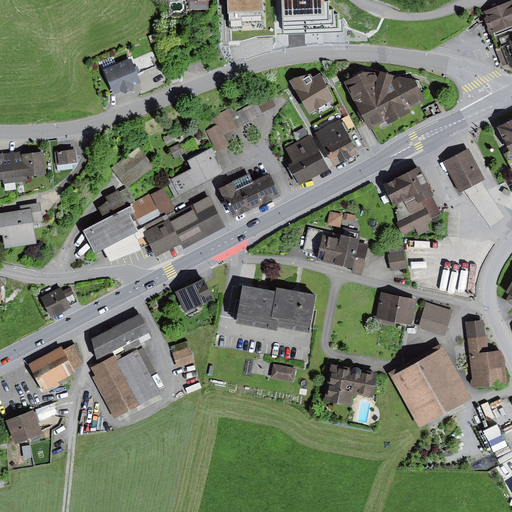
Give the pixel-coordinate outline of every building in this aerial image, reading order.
[(209,0),(187,0),(188,2),(190,2),(190,10),(207,10),(207,2),(210,2),(209,0)] [(262,0),(225,0),(227,36),(245,35),(244,28),(263,27),(262,0)] [(281,0),(283,35),(344,32),(343,19),(339,19),(339,14),(334,14),(334,9),(330,9),(329,1),(325,1),(325,0),(281,0)] [(511,1),(481,13),(490,36),(498,33),(511,27),(511,1)] [(511,27),(498,33),(510,71),(511,70),(511,51),(509,43),(511,41),(511,27)] [(131,60),(137,74),(156,67),(150,52),(131,60)] [(106,68),(116,65),(113,58),(103,61),(106,68)] [(131,60),(103,71),(114,97),(121,93),(126,96),(133,93),(134,88),(141,85),(137,74),(131,60)] [(363,74),(344,83),(369,131),(385,122),(388,125),(411,114),(409,110),(427,102),(415,81),(400,79),(396,84),(393,82),(393,77),(381,74),(378,79),(375,78),(374,74),(363,74)] [(289,82),(309,115),(334,102),(321,76),(313,79),(311,76),(289,82)] [(257,103),(237,112),(244,125),(263,115),(257,103)] [(228,110),(214,117),(224,136),(238,129),(228,110)] [(340,121),(315,134),(333,168),(358,155),(340,121)] [(511,121),(497,129),(509,153),(504,156),(511,169),(511,121)] [(218,124),(206,130),(216,149),(227,144),(218,124)] [(172,134),(163,139),(167,145),(176,141),(172,134)] [(293,164),(287,167),(299,188),(329,171),(309,136),(285,149),(293,164)] [(182,143),(170,149),(175,159),(187,152),(182,143)] [(139,148),(113,168),(128,188),(155,169),(139,148)] [(75,150),(55,152),(57,165),(77,163),(75,150)] [(469,150),(444,163),(460,193),(485,181),(469,150)] [(192,170),(167,182),(175,199),(213,180),(223,174),(218,163),(214,157),(211,151),(188,162),(192,170)] [(47,176),(43,153),(29,155),(28,152),(11,153),(15,183),(28,181),(27,178),(47,176)] [(15,183),(11,153),(0,154),(0,182),(4,182),(4,185),(15,183)] [(417,167),(376,187),(402,238),(417,230),(421,237),(431,232),(427,226),(443,218),(417,167)] [(230,185),(220,190),(233,220),(281,198),(270,175),(252,183),(249,177),(235,183),(230,185)] [(504,187),(502,192),(508,195),(511,191),(504,187)] [(129,204),(134,202),(129,189),(106,198),(108,202),(99,209),(105,221),(83,232),(95,255),(103,251),(133,236),(132,234),(136,232),(128,217),(133,214),(129,204)] [(168,219),(176,215),(164,190),(150,197),(149,195),(134,202),(129,204),(133,214),(128,217),(136,232),(132,234),(133,236),(136,242),(137,241),(139,240),(142,246),(148,243),(143,234),(147,232),(145,226),(162,218),(163,221),(168,219)] [(176,215),(168,219),(181,245),(184,250),(202,240),(226,228),(210,197),(176,215)] [(21,211),(0,213),(0,235),(3,235),(5,250),(37,245),(34,224),(43,223),(40,203),(20,206),(21,211)] [(344,215),(330,212),(327,225),(340,228),(344,215)] [(354,223),(356,216),(345,213),(343,220),(354,223)] [(147,232),(143,234),(148,243),(156,258),(181,245),(168,219),(164,223),(163,221),(162,218),(145,226),(147,232)] [(335,266),(341,236),(309,228),(303,252),(318,256),(317,261),(335,266)] [(335,266),(352,270),(358,243),(361,232),(343,228),(341,236),(335,266)] [(133,236),(103,251),(110,264),(141,252),(137,241),(136,242),(133,236)] [(362,276),(369,246),(358,243),(352,270),(352,274),(362,276)] [(390,255),(387,255),(390,272),(407,269),(403,245),(388,247),(390,255)] [(205,281),(175,294),(184,313),(213,300),(205,281)] [(262,289),(242,286),(235,327),(276,334),(277,329),(279,321),(271,320),(276,292),(262,289)] [(61,288),(40,298),(51,319),(70,309),(65,299),(74,294),(70,288),(63,292),(61,288)] [(277,289),(276,292),(271,320),(279,321),(277,329),(310,335),(317,296),(296,292),(277,289)] [(416,301),(381,295),(377,319),(412,325),(416,301)] [(452,311),(426,303),(419,329),(445,336),(452,311)] [(139,316),(90,340),(98,356),(147,332),(139,316)] [(484,322),(465,324),(473,389),(507,385),(503,352),(488,353),(484,322)] [(188,343),(170,348),(177,370),(195,365),(188,343)] [(442,346),(389,374),(419,429),(472,400),(442,346)] [(61,349),(28,366),(43,396),(61,387),(59,384),(77,375),(75,371),(85,366),(76,347),(63,354),(61,349)] [(119,355),(91,370),(95,377),(92,379),(114,421),(161,396),(138,351),(121,360),(119,355)] [(298,368),(274,364),(271,379),(296,383),(298,368)] [(353,369),(332,366),(325,402),(351,406),(353,394),(374,398),(378,374),(361,371),(359,369),(357,368),(355,368),(353,369)] [(511,400),(502,405),(511,422),(511,421),(511,400)] [(34,412),(5,423),(13,445),(43,435),(34,412)] [(511,453),(499,422),(484,428),(498,462),(511,456),(511,453)]
